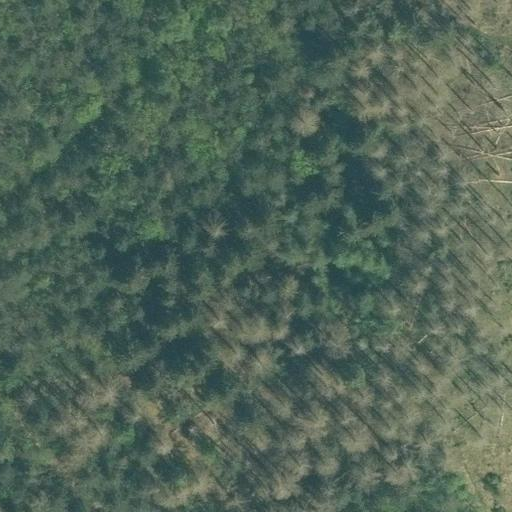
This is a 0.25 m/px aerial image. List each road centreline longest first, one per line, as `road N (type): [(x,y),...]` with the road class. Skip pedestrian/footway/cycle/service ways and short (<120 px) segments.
road 1 (track): [(221,0),(0,197)]
road 2 (track): [(97,511),(40,458),(0,395)]
